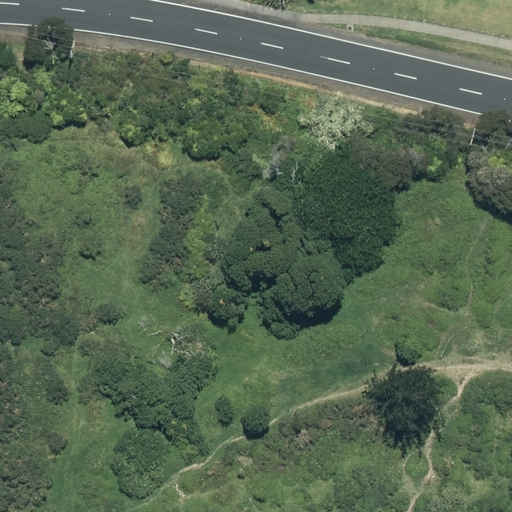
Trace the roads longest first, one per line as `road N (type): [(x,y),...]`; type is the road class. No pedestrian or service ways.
road 1 (secondary): [(511,100),(168,24),(0,5)]
road 2 (track): [(511,375),(424,376),(332,401),(221,462),(158,511)]
